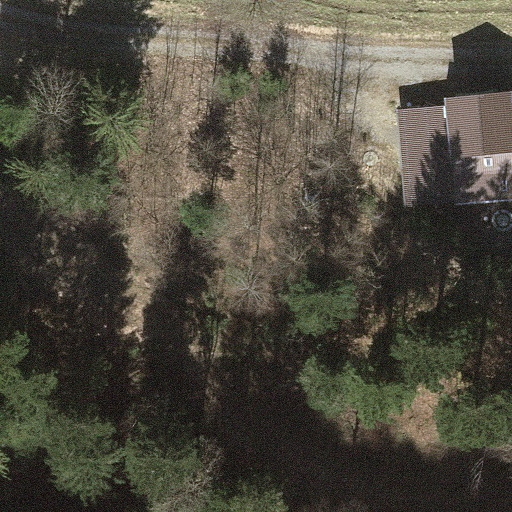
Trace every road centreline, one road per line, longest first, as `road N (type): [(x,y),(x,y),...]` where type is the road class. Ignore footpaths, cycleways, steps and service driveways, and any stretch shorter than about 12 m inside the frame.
road 1 (track): [(474,511),(298,471),(241,412),(199,347),(110,307),(0,195)]
road 2 (track): [(0,24),(38,35),(511,70)]
